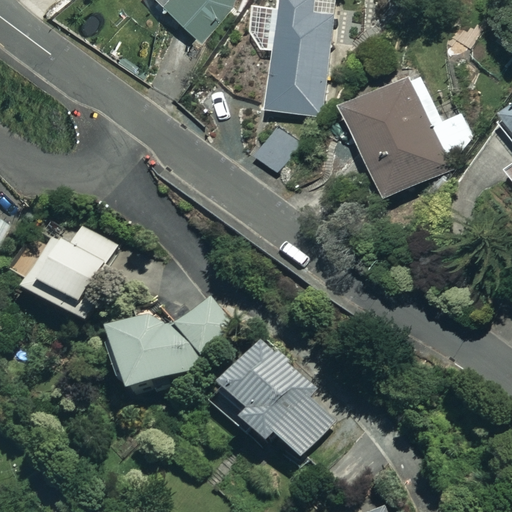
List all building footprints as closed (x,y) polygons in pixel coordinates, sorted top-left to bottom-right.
[(153,0),(194,42),(231,6),(234,0),(153,0)] [(363,5),(325,0),(280,0),(266,112),(321,119),(331,43),(358,46),(363,5)] [(445,123),(423,75),(342,114),(385,202),(455,169),(449,157),(470,147),(456,118),(445,123)] [(511,110),(498,121),(511,139),(511,166),(505,171),(511,180),(511,110)] [(106,269),(118,247),(83,228),(73,246),(56,237),(50,247),(34,238),(14,274),(26,280),(21,289),(86,324),(114,273),(106,269)] [(228,348),(216,307),(163,323),(161,316),(108,332),(126,394),(211,369),(207,354),(228,348)] [(316,394),(263,342),(220,387),(246,412),(239,419),(266,446),(276,436),(301,460),(336,425),(310,400),(316,394)]
